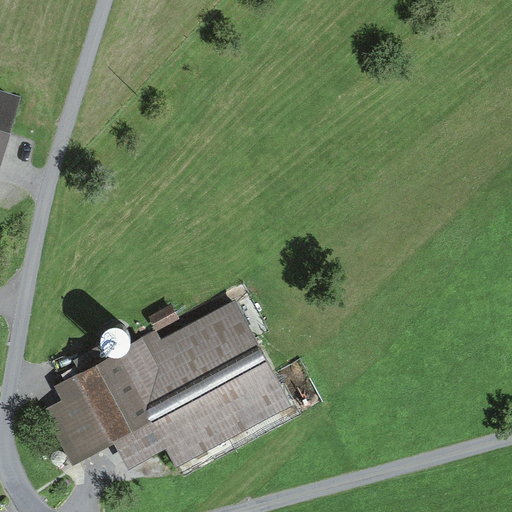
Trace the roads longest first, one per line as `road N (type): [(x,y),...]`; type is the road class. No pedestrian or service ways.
road 1 (unclassified): [(99,0),(62,108),(6,396),(4,442),(36,511)]
road 2 (unclassified): [(233,511),(511,437)]
